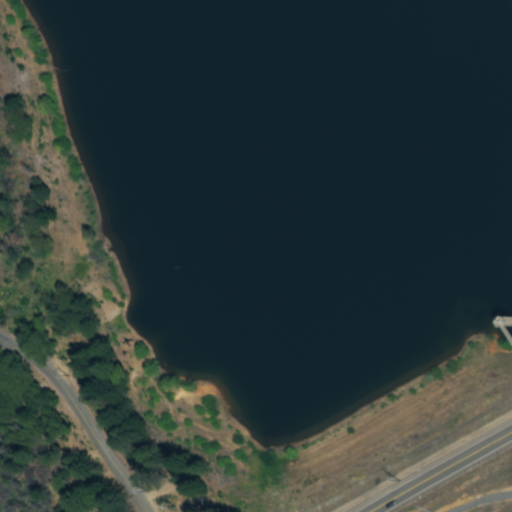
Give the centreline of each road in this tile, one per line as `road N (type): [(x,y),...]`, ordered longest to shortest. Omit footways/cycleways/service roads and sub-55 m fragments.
road 1 (residential): [(144,511),(50,374),(0,336)]
road 2 (secondary): [(511,432),(372,511)]
